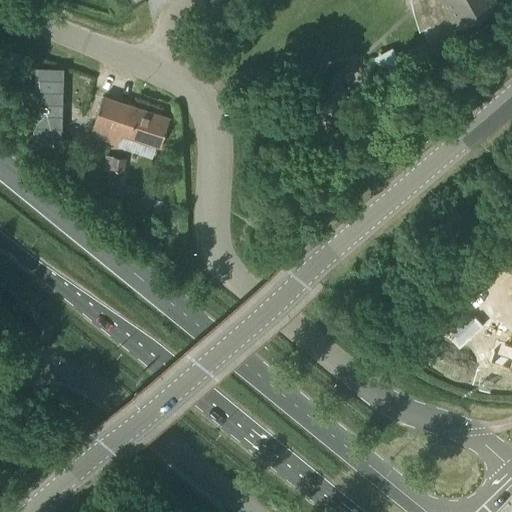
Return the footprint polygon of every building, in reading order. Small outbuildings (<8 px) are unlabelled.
[(420,0),(424,12),(430,25),(423,29),(437,53),(498,5),(494,0),(420,0)] [(252,101),(282,110),(287,94),(257,85),(249,82),(244,99),(252,101)] [(170,118),(103,96),(89,135),(118,145),(121,133),(160,146),(170,118)] [(105,154),(103,167),(124,171),(127,158),(105,154)] [(492,353),(488,361),(511,369),(511,344),(497,339),(493,350),(491,350),(490,353),(492,353)]
